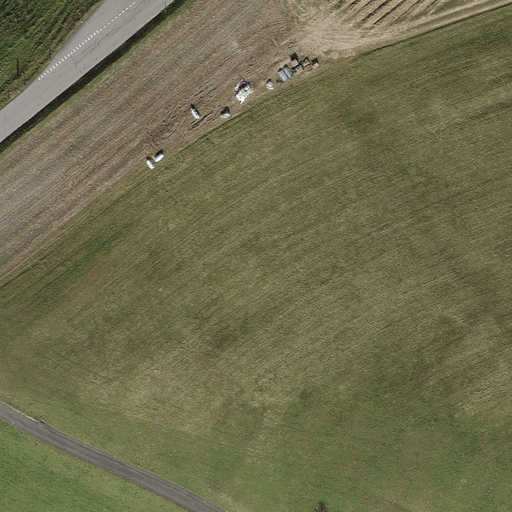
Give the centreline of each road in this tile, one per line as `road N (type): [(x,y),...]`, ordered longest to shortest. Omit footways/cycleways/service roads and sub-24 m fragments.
road 1 (track): [(0,407),(210,511)]
road 2 (tertiary): [(0,127),(104,43)]
